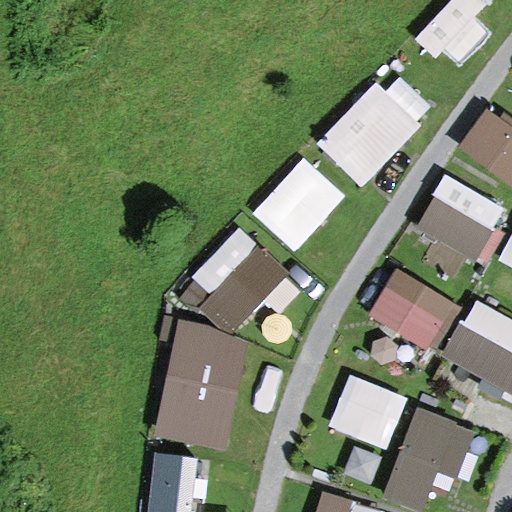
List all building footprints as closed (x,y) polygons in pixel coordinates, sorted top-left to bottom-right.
[(437,46),(481,6),(475,0),(455,0),(423,31),(437,46)] [(319,140),(365,183),(425,119),(378,76),(319,140)] [(511,117),(495,102),(462,139),(511,184),(511,117)] [(305,152),(255,209),(299,247),(349,190),(305,152)] [(473,263),(506,204),(447,172),(415,232),(473,263)] [(239,324),(292,270),(242,221),(189,275),(239,324)] [(511,236),(501,254),(511,261),(511,236)] [(431,349),(462,302),(401,263),(371,310),(431,349)] [(511,389),(511,314),(477,295),(445,352),(511,389)] [(227,446),(255,333),(181,316),(154,429),(227,446)] [(331,421),(390,445),(410,393),(352,370),(331,421)] [(429,505),(437,466),(468,472),(479,419),(411,405),(392,498),(429,505)] [(148,511),(195,511),(201,453),(154,448),(148,511)]
